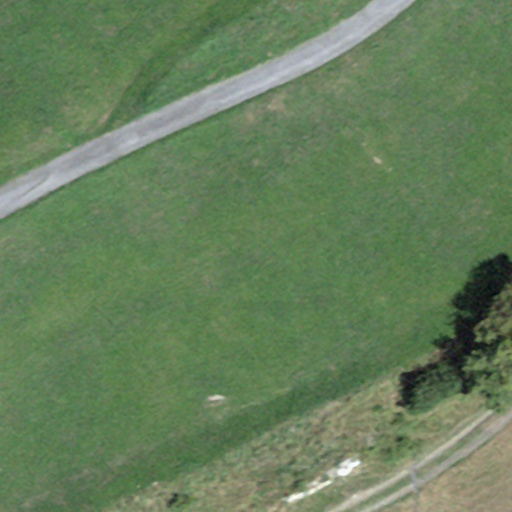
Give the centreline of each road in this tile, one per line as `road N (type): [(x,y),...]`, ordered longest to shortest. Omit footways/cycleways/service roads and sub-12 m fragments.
road 1 (unclassified): [(0,202),(329,44),(396,0)]
road 2 (track): [(343,511),(511,410)]
